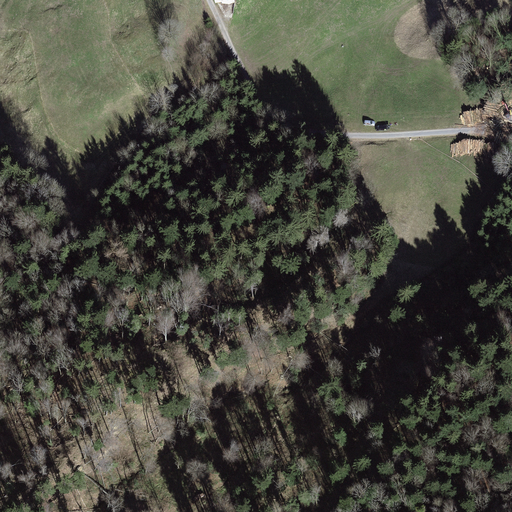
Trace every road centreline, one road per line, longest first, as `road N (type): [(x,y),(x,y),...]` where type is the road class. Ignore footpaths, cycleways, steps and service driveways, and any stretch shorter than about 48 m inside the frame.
road 1 (track): [(207,0),(270,116),(298,132),(391,138),(511,131)]
road 2 (track): [(415,0),(288,63),(265,70),(239,63)]
